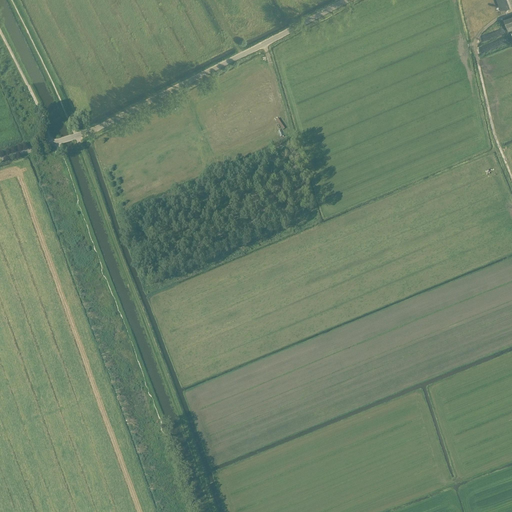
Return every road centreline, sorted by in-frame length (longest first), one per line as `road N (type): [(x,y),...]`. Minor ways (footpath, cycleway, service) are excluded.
road 1 (track): [(216,511),(75,135)]
road 2 (tertiary): [(0,159),(111,122),(348,0)]
